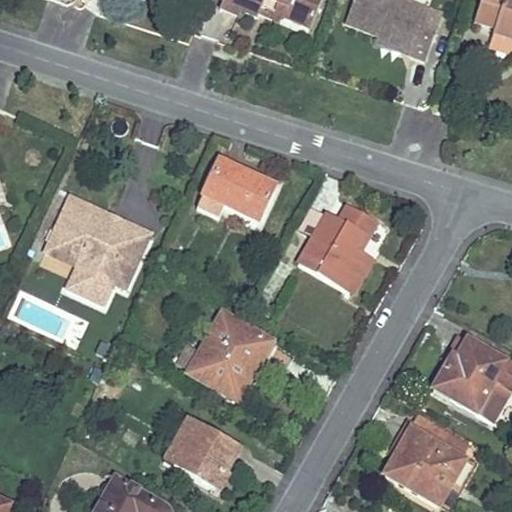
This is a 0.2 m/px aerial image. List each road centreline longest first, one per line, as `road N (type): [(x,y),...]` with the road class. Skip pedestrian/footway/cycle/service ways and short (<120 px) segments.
road 1 (residential): [(0,44),(465,194)]
road 2 (residential): [(286,511),(465,194)]
